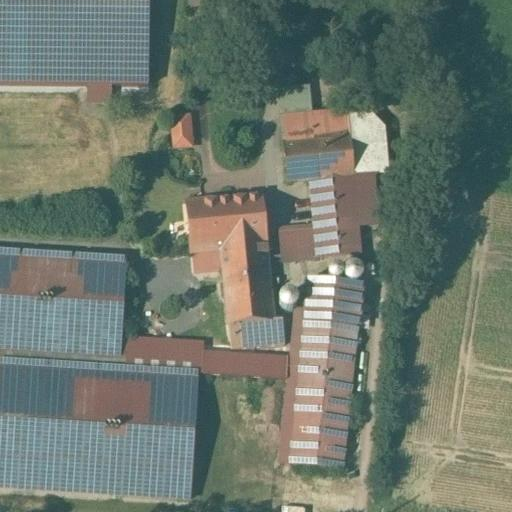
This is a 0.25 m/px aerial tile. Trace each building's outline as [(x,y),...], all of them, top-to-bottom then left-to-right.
[(149,0),(0,0),(0,91),(88,93),(118,94),(151,95),(149,0)] [(310,87),(275,90),(278,120),(313,117),(310,87)] [(118,94),(88,93),(88,116),(118,117),(118,94)] [(313,117),(278,120),(281,149),(349,142),(347,123),(346,113),(313,117)] [(191,117),(170,118),(172,153),(193,151),(191,117)] [(383,119),(347,123),(352,180),(388,179),(383,119)] [(349,142),(281,149),(285,187),(308,184),(352,180),(349,142)] [(352,180),(308,184),(312,228),(315,262),(358,258),(356,229),(377,227),(373,180),(352,181),(352,180)] [(259,200),(185,207),(189,257),(219,254),(263,250),(259,200)] [(280,265),(315,262),(312,228),(275,232),(280,265)] [(263,250),(219,254),(227,329),(271,325),(271,324),(263,250)] [(0,356),(122,365),(123,338),(124,261),(0,254),(0,356)] [(327,287),(330,287),(334,287),(337,285),(339,282),(340,278),(340,275),(339,271),(337,268),(334,266),(330,265),(326,266),(323,267),(320,270),(319,273),(318,277),(319,280),(321,283),(323,286),(327,287)] [(348,290),(352,290),(356,290),(360,288),(363,284),(365,280),(365,276),(364,272),(361,268),(357,266),(353,265),(349,265),(345,267),(342,270),(340,274),(339,278),(340,282),(342,285),(345,288),(348,290)] [(368,279),(369,279),(371,279),(373,279),(374,277),(375,276),(375,274),(375,273),(374,271),(373,270),(372,269),(370,269),(368,269),(367,270),(366,271),(365,273),(365,275),(365,276),(366,278),(368,279)] [(154,273),(138,273),(139,291),(155,291),(154,273)] [(368,285),(295,279),(293,302),(288,360),(285,385),(278,469),(347,476),(368,285)] [(288,294),(285,292),(281,292),(278,293),(274,295),(272,298),(271,302),(271,306),(272,309),(274,312),(278,315),(282,316),(286,315),(289,314),(292,311),(294,307),(294,303),(294,299),(291,296),(288,294)] [(271,325),(227,329),(229,354),(283,348),(280,323),(271,324),(271,325)] [(204,343),(123,338),(120,372),(202,381),(204,354),(204,343)] [(288,360),(204,354),(202,381),(285,385),(288,360)] [(120,372),(0,362),(0,492),(190,504),(197,378),(120,372)]
